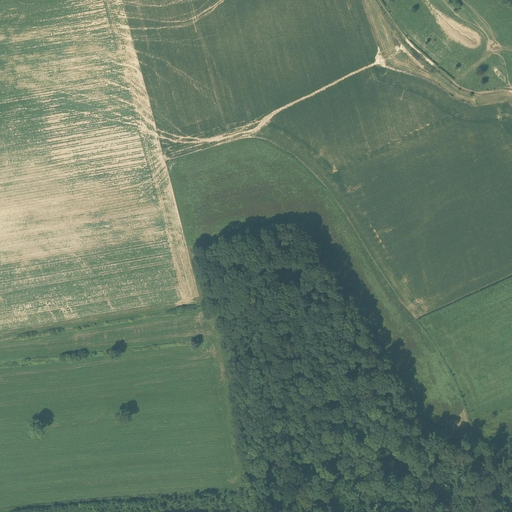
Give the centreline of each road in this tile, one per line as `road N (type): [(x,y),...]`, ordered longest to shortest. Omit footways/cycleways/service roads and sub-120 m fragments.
road 1 (track): [(199,249),(209,269),(203,286),(226,337),(247,471)]
road 2 (track): [(377,0),(411,46),(457,86),(511,92)]
